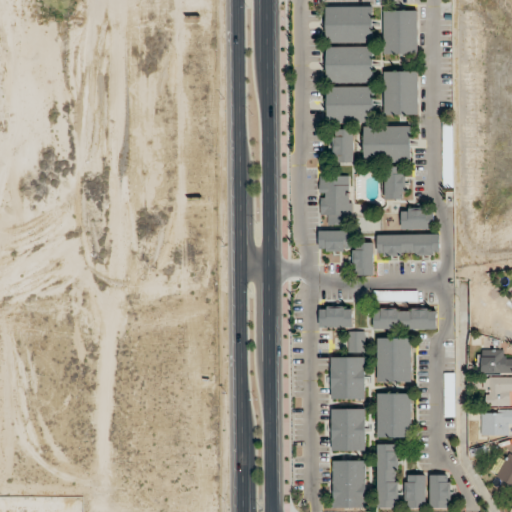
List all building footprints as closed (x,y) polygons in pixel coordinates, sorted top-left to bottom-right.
[(327,42),(374,42),(374,6),(327,6),(327,42)] [(418,9),(384,9),(384,54),(418,54),(418,9)] [(374,45),(326,45),(326,83),(374,83),(374,45)] [(419,115),(419,70),(385,70),(385,115),(419,115)] [(375,86),(327,86),(327,122),(375,122),(375,86)] [(443,187),(454,187),(454,122),(443,122),(443,187)] [(363,126),(363,162),(412,162),(412,126),(363,126)] [(355,163),(355,129),(333,129),(333,163),(355,163)] [(406,199),(406,167),(385,167),(385,199),(406,199)] [(320,215),(329,215),(330,225),(341,224),(341,215),(352,215),(352,175),(319,175),(320,215)] [(401,228),(435,228),(435,208),(401,208),(401,228)] [(351,230),(319,230),(319,251),(351,251),(351,230)] [(377,233),(377,256),(440,256),(440,233),(377,233)] [(374,242),(354,242),(354,276),(374,276),(374,242)] [(417,290),(374,290),(374,301),(417,301),(417,290)] [(353,306),(320,306),(320,328),(353,328),(353,306)] [(374,330),(437,330),(437,308),(374,308),(374,330)] [(347,352),(365,352),(365,330),(347,330),(347,352)] [(413,383),(413,337),(377,337),(377,383),(413,383)] [(482,373),(511,372),(511,358),(504,359),(504,349),(482,349),(482,373)] [(366,399),(366,356),(331,356),(331,399),(366,399)] [(444,416),(455,416),(455,372),(444,372),(444,416)] [(511,376),(486,376),(486,405),(511,404),(511,376)] [(377,437),(412,437),(412,392),(377,392),(377,437)] [(332,451),(366,451),(366,408),(332,408),(332,451)] [(481,435),(511,435),(511,408),(481,409),(481,435)] [(377,507),(399,507),(399,443),(377,443),(377,507)] [(511,485),(511,447),(511,448),(496,477),(511,485)] [(333,508),(366,508),(366,460),(333,460),(333,508)] [(405,474),(405,507),(426,507),(426,474),(405,474)] [(429,508),(451,508),(451,474),(429,474),(429,508)]
